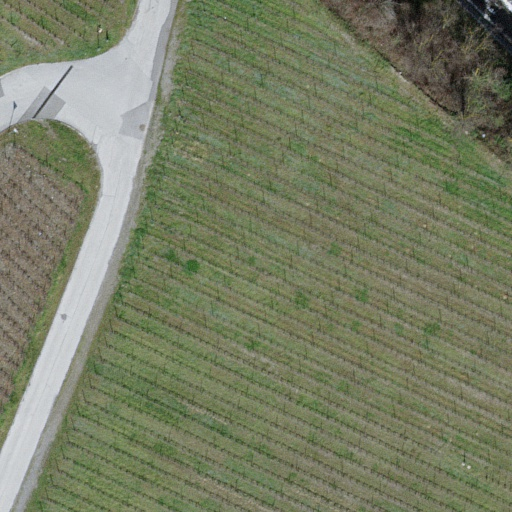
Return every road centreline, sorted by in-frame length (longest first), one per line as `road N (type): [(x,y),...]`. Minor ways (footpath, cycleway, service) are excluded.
road 1 (unclassified): [(0,511),(78,316),(143,113)]
road 2 (unclassified): [(143,113),(27,100),(0,115)]
